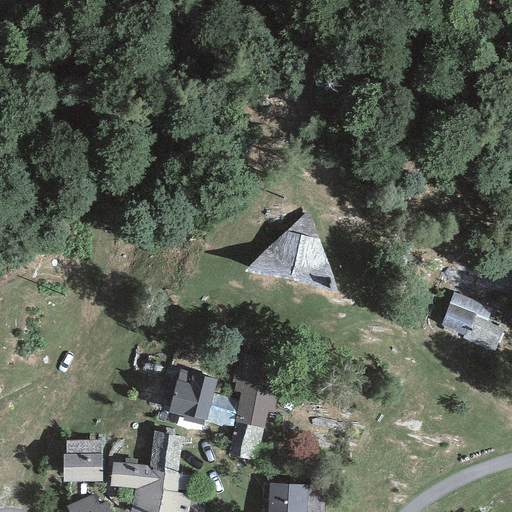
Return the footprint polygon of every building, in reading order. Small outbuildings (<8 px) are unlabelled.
[(337,294),(307,211),(242,275),(337,294)] [(492,309),(452,293),(437,331),(497,354),(507,327),(488,320),(492,309)] [(228,455),(253,460),(260,429),(263,429),(266,413),(272,414),(277,392),(271,391),(278,361),(237,353),(230,384),(234,385),(233,393),(241,395),(239,402),(234,427),(228,455)] [(217,381),(179,371),(168,418),(204,427),(206,419),(213,394),(217,381)] [(239,402),(213,394),(206,419),(234,427),(235,424),(239,402)] [(154,431),(149,464),(148,470),(177,475),(183,436),(154,431)] [(63,457),(63,483),(101,482),(101,442),(65,443),(65,457),(63,457)] [(179,476),(177,475),(148,470),(149,464),(112,463),(110,486),(135,489),(130,511),(187,511),(189,496),(176,494),(179,476)] [(323,511),(325,486),(269,484),(267,511),(323,511)] [(110,511),(107,503),(100,506),(94,494),(66,508),(67,511),(110,511)]
